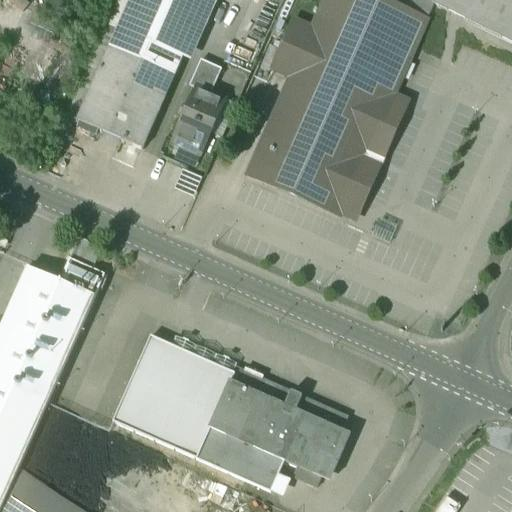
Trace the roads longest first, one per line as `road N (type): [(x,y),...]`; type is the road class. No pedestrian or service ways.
road 1 (residential): [(453,381),(0,180)]
road 2 (residential): [(390,511),(473,389)]
road 3 (residential): [(453,381),(511,268)]
